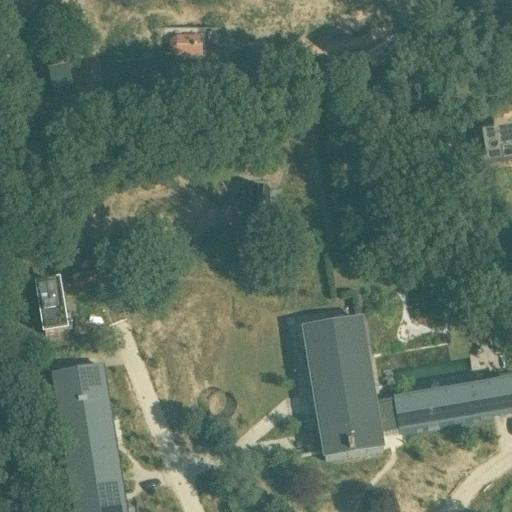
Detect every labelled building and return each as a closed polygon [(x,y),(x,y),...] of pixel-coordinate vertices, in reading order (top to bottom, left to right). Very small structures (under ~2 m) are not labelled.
[(170,31),(171,59),(207,58),(205,29),(170,31)] [(379,52),(363,63),(373,77),(389,66),(379,52)] [(66,74),(46,77),(49,97),(69,94),(66,74)] [(511,129),(478,130),(478,167),(511,166),(511,129)] [(252,217),(271,217),(271,191),(253,191),(252,217)] [(66,334),(57,287),(35,290),(44,337),(66,334)] [(501,386),(488,388),(488,387),(394,403),(394,402),(375,406),(361,323),(359,323),(352,324),(304,332),(320,433),(323,453),(325,463),(379,455),(383,454),(383,452),(380,439),(401,436),(493,421),(506,418),(501,386)] [(58,415),(73,511),(127,511),(125,499),(122,482),(121,474),(118,456),(112,419),(104,368),(51,375),(58,415)]
